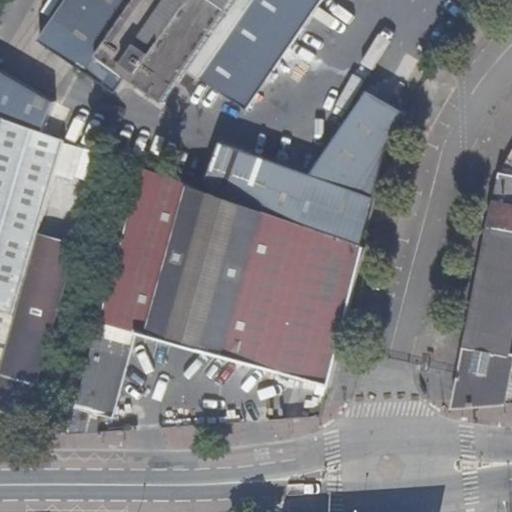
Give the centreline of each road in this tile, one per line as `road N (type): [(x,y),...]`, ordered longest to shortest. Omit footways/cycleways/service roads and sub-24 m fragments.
road 1 (residential): [(511,49),(480,87),(444,176),(388,390),(391,450)]
road 2 (secondary): [(84,484),(182,504),(402,495)]
road 3 (secondary): [(391,450),(84,484)]
road 4 (secondary): [(511,443),(391,450)]
